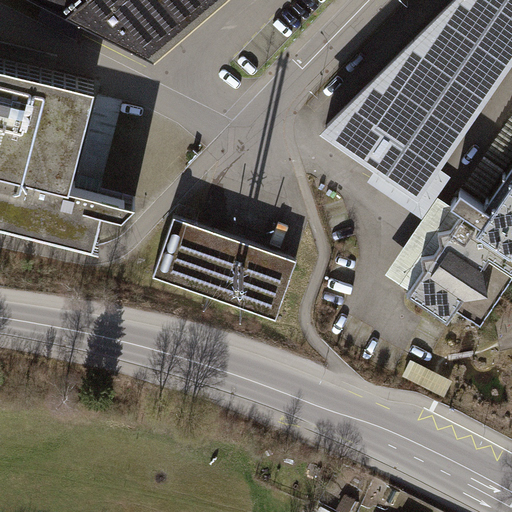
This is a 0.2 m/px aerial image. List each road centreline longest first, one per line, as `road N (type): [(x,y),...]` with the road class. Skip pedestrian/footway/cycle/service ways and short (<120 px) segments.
road 1 (tertiary): [(0,317),(229,372),(391,438),(511,501)]
road 2 (residential): [(235,135),(373,0)]
